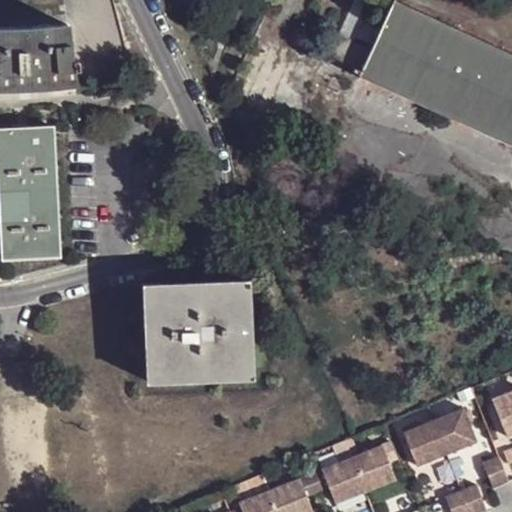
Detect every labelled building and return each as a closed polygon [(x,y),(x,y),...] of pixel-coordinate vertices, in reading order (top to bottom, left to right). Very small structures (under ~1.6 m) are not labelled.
[(108,0),(60,0),(64,32),(68,66),(73,65),(74,76),(69,77),(72,91),(126,78),(108,0)] [(319,0),(348,13),(354,0),(319,0)] [(355,0),(338,37),(352,44),(361,25),(371,0),(355,0)] [(360,78),(511,146),(511,58),(392,5),(380,32),(371,52),(360,78)] [(361,25),(352,44),(371,52),(380,32),(361,25)] [(0,94),(18,94),(72,91),(69,77),(68,66),(64,32),(33,34),(0,34),(0,94)] [(260,34),(230,98),(266,115),(297,52),(260,34)] [(328,61),(355,73),(354,76),(360,78),(371,52),(352,44),(338,37),(328,61)] [(59,262),(52,133),(27,135),(27,142),(11,143),(11,135),(0,135),(0,208),(4,266),(59,262)] [(27,135),(11,135),(11,143),(27,142),(27,135)] [(248,387),(248,369),(248,292),(203,291),(203,308),(185,309),(185,291),(143,292),(143,312),(150,311),(151,372),(145,372),(145,390),(248,387)] [(203,291),(185,291),(185,309),(203,308),(203,291)] [(46,511),(42,371),(0,370),(0,511),(46,511)] [(511,397),(490,406),(505,443),(511,440),(511,397)] [(462,413),(401,437),(415,471),(475,447),(462,413)] [(380,451),(387,468),(396,464),(388,445),(379,449),(380,451)] [(380,451),(319,475),(326,493),(333,508),(393,485),(387,468),(380,451)] [(511,456),(511,457),(511,454),(502,457),(507,469),(511,467),(511,456)] [(497,462),(481,469),(490,494),(507,487),(497,462)] [(319,475),(297,483),(298,485),(304,501),(326,493),(319,475)] [(298,485),(237,509),(238,511),(308,511),(304,501),(298,485)] [(445,503),(448,511),(483,511),(475,491),(445,503)]
